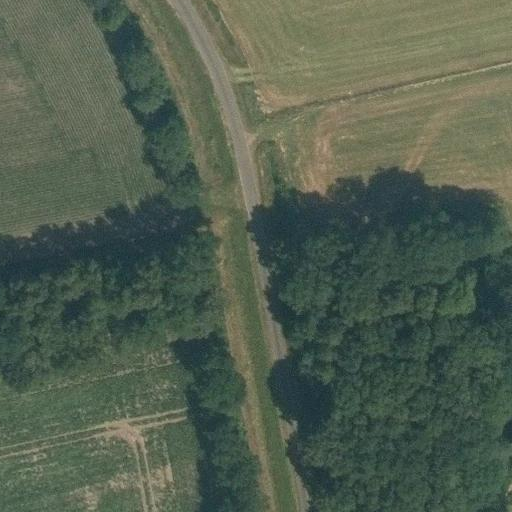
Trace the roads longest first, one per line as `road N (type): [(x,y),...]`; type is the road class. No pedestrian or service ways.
road 1 (unclassified): [(304,511),(245,183),(225,102),(178,0)]
road 2 (track): [(454,511),(493,438),(498,371),(471,243),(446,237),(263,269)]
